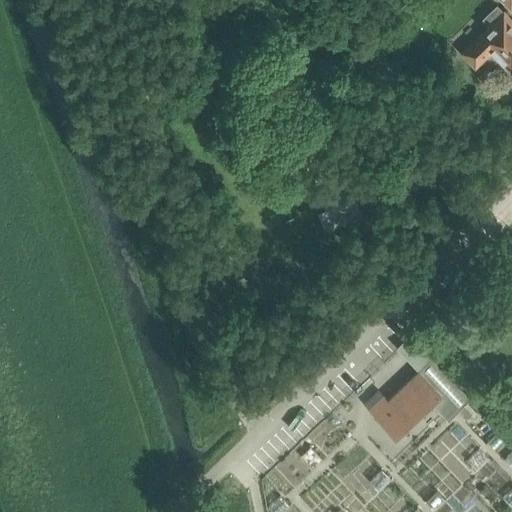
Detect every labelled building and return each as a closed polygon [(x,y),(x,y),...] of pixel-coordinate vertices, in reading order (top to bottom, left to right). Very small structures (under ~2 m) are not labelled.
[(511,68),(511,29),(508,25),(511,21),(505,14),(502,11),(497,6),(484,18),(491,25),(489,27),(493,31),(485,39),(481,35),(463,52),(475,64),(492,48),(511,69),(511,68)] [(416,183),(408,160),(406,156),(358,174),(352,163),(315,177),(324,204),(318,206),(326,228),(361,216),(357,204),(416,183)] [(469,398),(409,335),(396,347),(419,370),(441,393),(432,401),(448,418),(458,409),(465,402),(469,398)] [(464,350),(452,338),(444,346),(456,357),(464,350)] [(429,405),(432,401),(441,393),(419,370),(388,399),(383,394),(369,408),(396,436),(429,405)] [(477,414),(465,402),(458,409),(469,422),(477,414)]
